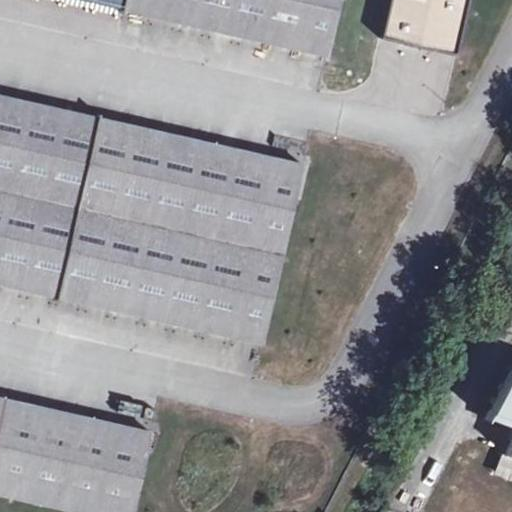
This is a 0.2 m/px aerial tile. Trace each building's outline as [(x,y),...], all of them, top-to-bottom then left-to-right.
[(103,0),(325,49),(335,0),(103,0)] [(468,0),(393,0),(386,39),(458,53),(468,0)] [(0,278),(261,337),(301,160),(0,93),(0,278)] [(511,431),(502,455),(511,459),(511,370),(507,369),(486,416),(511,426),(511,431)] [(0,489),(103,511),(130,511),(149,427),(0,393),(0,489)]
